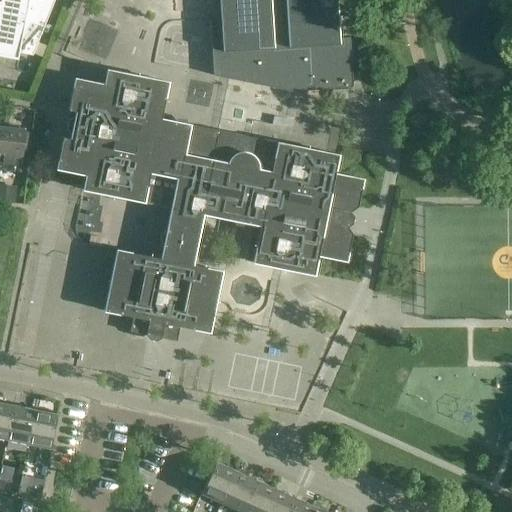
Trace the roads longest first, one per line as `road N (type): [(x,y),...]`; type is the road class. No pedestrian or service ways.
road 1 (residential): [(191,430),(368,505),(365,511)]
road 2 (residential): [(83,496),(95,410),(191,430)]
